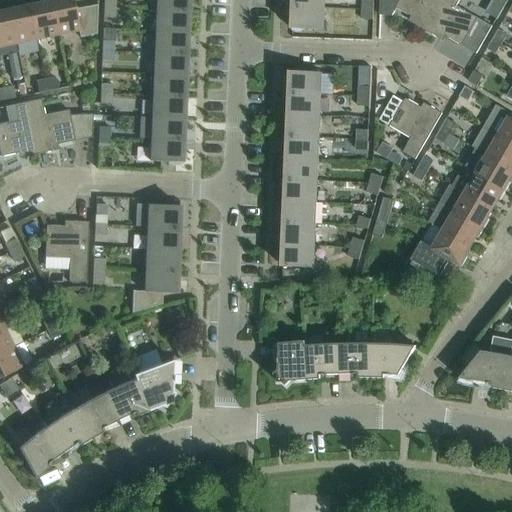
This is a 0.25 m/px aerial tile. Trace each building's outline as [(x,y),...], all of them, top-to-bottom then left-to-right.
[(75,9),(72,0),(71,0),(64,2),(64,0),(55,0),(51,1),(58,35),(78,31),(80,38),(96,35),(97,5),(75,9)] [(103,0),(103,8),(115,9),(114,0),(103,0)] [(156,0),(156,10),(187,11),(187,0),(156,0)] [(324,8),(324,0),(293,0),(293,7),(324,8)] [(362,0),(362,9),(373,10),(373,0),(362,0)] [(425,30),(442,0),(399,0),(396,7),(417,20),(414,24),(425,30)] [(459,0),(442,0),(425,30),(438,38),(440,33),(476,54),(492,26),(456,6),(459,0)] [(58,35),(51,1),(37,4),(37,7),(30,9),(37,40),(58,35)] [(37,40),(30,9),(22,11),(21,7),(8,10),(15,44),(37,40)] [(324,30),(324,8),(293,7),(292,29),(324,30)] [(114,18),(115,9),(103,8),(103,18),(114,18)] [(373,20),(373,10),(362,9),(362,19),(373,20)] [(0,47),(15,44),(8,10),(0,11),(0,47)] [(186,33),(187,11),(156,10),(155,31),(186,33)] [(492,39),(501,44),(507,34),(498,29),(492,39)] [(185,54),(186,33),(155,31),(154,53),(185,54)] [(127,55),(126,35),(118,35),(118,55),(127,55)] [(496,54),(501,44),(492,39),(486,49),(496,54)] [(102,41),(101,51),(113,52),(113,42),(102,41)] [(112,61),(113,52),(101,51),(101,61),(112,61)] [(184,76),(185,54),(154,53),(153,75),(184,76)] [(481,57),(468,81),(477,86),(491,63),(481,57)] [(392,79),(406,80),(407,63),(392,62),(392,79)] [(359,86),(358,96),(370,96),(371,67),(357,66),(356,86),(359,86)] [(291,71),(290,93),(321,94),(322,72),(291,71)] [(184,98),(184,76),(153,75),(152,97),(184,98)] [(57,89),(55,78),(45,80),(47,91),(57,89)] [(47,91),(45,80),(35,82),(38,93),(47,91)] [(100,84),(100,94),(111,95),(111,85),(100,84)] [(465,86),(459,96),(468,102),(474,91),(465,86)] [(12,87),(3,89),(5,100),(15,98),(12,87)] [(320,116),(321,94),(290,93),(289,114),(320,116)] [(111,105),(111,95),(100,94),(99,104),(111,105)] [(369,106),(370,96),(358,96),(358,106),(369,106)] [(183,120),(184,98),(152,97),(151,118),(183,120)] [(390,126),(411,138),(403,152),(415,159),(442,113),(430,106),(427,110),(406,98),(390,126)] [(92,136),(92,115),(69,116),(68,111),(44,116),(40,100),(27,102),(38,154),(51,152),(50,147),(74,142),(74,140),(92,136)] [(38,154),(27,102),(14,105),(17,121),(0,124),(0,157),(24,152),(25,157),(38,154)] [(483,128),(511,144),(511,119),(509,118),(511,114),(497,106),(483,128)] [(319,137),(320,116),(289,114),(288,136),(319,137)] [(182,141),(183,120),(151,118),(151,140),(182,141)] [(440,128),(449,134),(455,124),(446,118),(440,128)] [(98,128),(98,137),(109,138),(110,128),(98,128)] [(443,144),(449,134),(440,128),(434,138),(443,144)] [(511,144),(483,128),(473,147),(486,155),(511,169),(511,144)] [(357,130),(357,139),(368,140),(368,130),(357,130)] [(318,159),(319,137),(288,136),(287,158),(318,159)] [(109,148),(109,138),(98,137),(97,147),(109,148)] [(367,150),(368,140),(357,139),(356,149),(367,150)] [(181,163),(182,141),(151,140),(150,162),(181,163)] [(511,169),(486,155),(476,174),(506,191),(511,182),(509,181),(511,175),(511,169)] [(419,166),(428,171),(433,161),(424,156),(419,166)] [(317,181),(318,159),(287,158),(286,180),(317,181)] [(422,181),(428,171),(419,166),(413,176),(422,181)] [(372,173),(370,183),(381,186),(383,177),(372,173)] [(476,174),(465,192),(493,209),(498,200),(500,201),(506,191),(476,174)] [(316,203),(317,181),(286,180),(285,201),(316,203)] [(375,206),(381,186),(370,183),(366,197),(343,196),(343,204),(375,206)] [(465,192),(451,185),(440,203),(484,229),(490,219),(487,218),(493,209),(465,192)] [(394,200),(384,197),(380,208),(390,211),(394,200)] [(315,224),(316,203),(285,201),(284,223),(315,224)] [(429,222),(432,224),(471,246),(477,237),(479,238),(484,229),(440,203),(429,222)] [(95,205),(94,215),(106,216),(106,206),(95,205)] [(148,205),(147,227),(178,228),(179,206),(148,205)] [(390,211),(380,208),(377,219),(387,222),(390,211)] [(94,215),(94,225),(105,226),(106,216),(94,215)] [(360,216),(357,226),(368,229),(371,219),(360,216)] [(70,227),(46,226),(44,257),(69,259),(68,282),(85,283),(88,222),(70,222),(70,227)] [(315,246),(315,224),(284,223),(283,245),(315,246)] [(432,224),(412,259),(440,276),(450,259),(462,267),(468,257),(466,256),(471,246),(432,224)] [(105,236),(105,226),(94,225),(94,235),(105,236)] [(177,250),(178,228),(147,227),(146,249),(177,250)] [(354,238),(351,247),(362,250),(365,241),(354,238)] [(4,244),(9,253),(19,248),(15,239),(4,244)] [(314,268),(315,246),(283,245),(283,266),(314,268)] [(359,260),(362,250),(351,247),(348,256),(359,260)] [(23,257),(19,248),(9,253),(13,262),(23,257)] [(176,272),(177,250),(146,249),(145,271),(176,272)] [(93,259),(92,271),(103,272),(104,260),(93,259)] [(103,283),(103,272),(92,271),(92,283),(103,283)] [(175,294),(176,272),(145,271),(144,292),(132,291),(131,313),(161,305),(162,294),(175,294)] [(24,283),(28,292),(38,287),(34,278),(24,283)] [(42,296),(38,287),(28,292),(32,301),(42,296)] [(43,322),(47,330),(57,325),(53,317),(43,322)] [(62,334),(57,325),(47,330),(51,339),(62,334)] [(0,354),(14,348),(4,328),(0,329),(0,354)] [(308,380),(305,341),(279,343),(278,369),(274,374),(278,378),(278,382),(282,382),(286,385),(290,381),(308,380)] [(339,374),(339,344),(328,344),(316,345),(306,346),(305,341),(308,380),(321,379),(320,375),(339,374)] [(371,378),(372,344),(361,343),(349,343),(339,344),(339,374),(358,374),(358,377),(371,378)] [(389,344),(372,344),(371,378),(397,379),(416,346),(389,344)] [(0,378),(23,367),(14,348),(0,354),(0,378)] [(133,376),(135,380),(147,412),(161,406),(164,409),(167,404),(171,403),(171,399),(175,394),(171,392),(173,361),(162,365),(156,350),(134,359),(140,373),(133,376)] [(505,390),(511,356),(504,355),(482,351),(460,378),(493,383),(492,387),(505,390)] [(135,380),(125,384),(113,389),(104,394),(117,421),(134,413),(135,416),(147,412),(135,380)] [(117,421),(104,394),(94,398),(83,404),(73,410),(90,439),(101,433),(100,429),(117,421)] [(90,439),(73,410),(63,416),(53,422),(44,429),(61,453),(77,443),(79,446),(90,439)] [(61,453),(44,429),(32,437),(18,449),(34,479),(48,468),(46,464),(61,453)]
